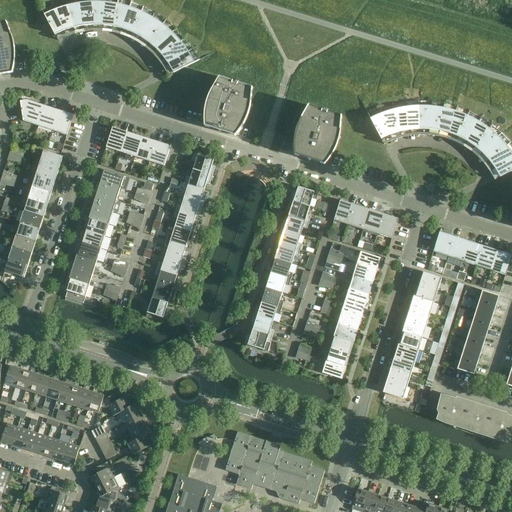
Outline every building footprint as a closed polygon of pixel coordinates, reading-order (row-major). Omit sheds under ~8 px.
[(93,25),(93,2),(88,2),(86,2),(80,3),(83,26),(93,25)] [(93,25),(103,25),(105,2),(100,2),(97,2),(93,2),(93,25)] [(113,27),(117,4),(112,3),(109,2),(105,2),(103,25),(113,27)] [(74,28),(83,26),(80,3),(77,3),(74,4),(68,5),(74,28)] [(122,29),(130,7),(124,5),(121,5),(117,4),(113,27),(122,29)] [(68,5),(64,6),(59,8),(56,9),(65,31),(74,28),(68,5)] [(122,29),(132,33),(141,11),(137,9),(134,8),(130,7),(122,29)] [(55,35),(65,31),(56,9),(51,11),(48,12),(44,15),(55,35)] [(140,37),(152,17),(148,14),(145,13),(141,11),(132,33),(140,37)] [(140,37),(149,43),(163,24),(158,21),(155,19),(152,17),(140,37)] [(7,22),(0,22),(0,75),(13,73),(14,69),(14,67),(15,63),(15,60),(15,58),(15,54),(15,49),(14,45),(14,43),(14,41),(12,37),(7,22)] [(156,49),(172,32),(170,30),(167,28),(163,24),(149,43),(156,49)] [(181,41),(180,40),(178,38),(176,36),(172,32),(156,49),(163,56),(181,41)] [(169,64),(188,51),(185,47),(184,45),(181,41),(163,56),(169,64)] [(174,73),(195,63),(192,57),(190,55),(188,51),(169,64),(174,73)] [(252,88),(235,82),(219,77),(212,89),(211,91),(209,95),(208,99),(207,103),(206,107),(205,110),(205,112),(205,116),(205,118),(205,121),(205,123),(205,127),(235,136),(236,135),(238,133),(239,131),(242,128),(243,126),(244,124),(246,120),(248,116),(248,114),(249,111),(250,109),(250,105),(251,101),(252,88)] [(38,126),(44,106),(27,100),(20,101),(23,121),(38,126)] [(59,110),(44,106),(38,126),(52,130),(59,110)] [(342,116),(322,110),(309,106),(302,117),(301,119),(299,123),(297,127),(297,130),(296,134),(295,136),(294,140),(294,144),(294,147),(294,149),(294,151),(294,155),(325,165),(326,163),(327,161),(330,158),(331,156),(333,152),(335,148),(337,144),(338,142),(338,140),(339,136),(340,134),(340,130),(342,116)] [(419,129),(419,106),(413,106),(410,106),(406,107),(410,130),(419,129)] [(429,129),(431,106),(425,106),(422,106),(419,106),(419,129),(429,129)] [(429,129),(439,131),(444,108),(437,107),(431,106),(429,129)] [(410,130),(406,107),(405,107),(400,108),(396,109),(394,109),(400,132),(410,130)] [(449,133),(456,111),(452,110),(449,109),(446,108),(444,108),(439,131),(449,133)] [(391,135),(400,132),(394,109),(390,110),(387,111),(382,113),(391,135)] [(67,135),(74,115),(59,110),(52,130),(67,135)] [(458,137),(467,116),(463,114),(461,113),(456,111),(449,133),(458,137)] [(370,119),(381,139),(391,135),(382,113),(379,115),(375,116),(370,119)] [(458,137),(467,141),(479,121),(474,119),(472,117),(467,116),(458,137)] [(475,147),(489,128),(484,125),(482,123),(479,121),(467,141),(475,147)] [(113,128),(106,147),(121,152),(127,132),(113,128)] [(489,128),(475,147),(482,153),(498,136),(496,134),(492,130),(489,128)] [(134,162),(135,157),(142,137),(127,132),(121,152),(126,154),(125,159),(134,162)] [(482,153),(489,160),(507,145),(504,142),(501,139),(498,136),(482,153)] [(135,157),(150,161),(156,141),(142,137),(135,157)] [(164,166),(171,146),(156,141),(150,161),(164,166)] [(489,160),(495,168),(511,157),(511,152),(511,151),(510,149),(507,145),(489,160)] [(10,153),(23,158),(25,152),(12,147),(10,153)] [(63,157),(61,156),(43,150),(39,163),(59,169),(63,157)] [(23,158),(10,153),(8,160),(21,163),(23,158)] [(193,169),(213,176),(215,169),(211,168),(214,160),(194,153),(192,160),(196,161),(193,169)] [(500,177),(511,171),(511,157),(495,168),(500,177)] [(39,163),(35,175),(55,181),(59,169),(39,163)] [(213,176),(193,169),(191,178),(187,176),(185,183),(204,189),(207,181),(211,182),(213,176)] [(100,182),(120,189),(124,176),(104,170),(100,182)] [(2,177),(15,182),(17,177),(4,171),(2,177)] [(35,175),(31,187),(52,193),(55,181),(35,175)] [(15,182),(2,177),(0,183),(0,184),(14,187),(15,182)] [(100,182),(96,194),(116,201),(120,189),(100,182)] [(204,189),(185,183),(183,189),(187,190),(184,198),(203,204),(205,198),(202,197),(204,189)] [(31,187),(28,199),(48,205),(52,193),(31,187)] [(318,193),(298,187),(296,195),(292,194),(290,201),(310,207),(312,199),(316,200),(318,193)] [(136,194),(149,198),(152,191),(138,189),(136,194)] [(164,192),(161,201),(167,203),(170,194),(164,192)] [(96,194),(93,206),(113,213),(117,214),(121,202),(116,201),(96,194)] [(149,198),(136,194),(135,199),(147,205),(149,198)] [(203,204),(184,198),(181,206),(177,205),(175,211),(195,217),(198,209),(201,211),(203,204)] [(28,199),(24,211),(44,217),(48,205),(28,199)] [(340,200),(334,220),(349,225),(355,205),(340,200)] [(310,207),(290,201),(288,207),(292,208),(289,216),(309,222),(311,216),(307,215),(310,207)] [(349,225),(363,230),(369,210),(355,205),(349,225)] [(109,225),(113,213),(93,206),(89,218),(109,225)] [(384,214),(369,210),(363,230),(377,234),(384,214)] [(44,217),(24,211),(20,223),(40,229),(44,217)] [(195,217),(175,211),(173,217),(177,219),(175,227),(194,233),(196,226),(193,225),(195,217)] [(158,212),(155,221),(161,223),(164,214),(158,212)] [(128,218),(142,222),(144,215),(130,213),(128,218)] [(392,239),(398,219),(384,214),(377,234),(392,239)] [(281,229),(301,235),(303,227),(307,229),(309,222),(289,216),(287,224),(283,223),(281,229)] [(105,237),(109,225),(89,218),(85,230),(105,237)] [(142,222),(128,218),(127,223),(140,229),(142,222)] [(20,223),(16,235),(36,241),(40,229),(20,223)] [(194,233),(175,227),(172,235),(168,234),(166,240),(186,246),(189,238),(192,239),(194,233)] [(280,244),(300,251),(302,245),(298,243),(301,235),(281,229),(279,235),(283,237),(280,244)] [(101,249),(105,237),(85,230),(81,242),(101,249)] [(440,232),(433,252),(448,257),(454,237),(440,232)] [(32,253),(36,241),(16,235),(12,247),(32,253)] [(469,241),(454,237),(448,257),(462,261),(469,241)] [(186,246),(166,240),(164,246),(168,247),(166,255),(185,261),(187,255),(184,254),(186,246)] [(462,261),(476,266),(483,246),(469,241),(462,261)] [(97,261),(101,249),(81,242),(77,255),(97,261)] [(300,251),(280,244),(277,252),(274,251),(272,258),(291,264),(294,256),(298,257),(300,251)] [(341,246),(339,252),(346,255),(349,248),(341,246)] [(476,266),(491,270),(497,250),(483,246),(476,266)] [(28,265),(32,253),(12,247),(8,259),(28,265)] [(329,255),(342,260),(344,254),(331,249),(329,255)] [(146,250),(143,257),(150,259),(152,252),(146,250)] [(506,275),(511,255),(497,250),(491,270),(506,275)] [(357,264),(377,271),(381,258),(361,252),(357,264)] [(93,273),(97,261),(77,255),(73,267),(93,273)] [(185,261),(166,255),(163,264),(159,262),(157,268),(177,275),(180,267),(183,268),(185,261)] [(342,260),(329,255),(326,262),(340,265),(342,260)] [(291,264),(272,258),(270,264),(273,265),(271,273),(291,280),(293,273),(289,272),(291,264)] [(28,265),(8,259),(4,272),(24,278),(28,265)] [(113,266),(126,270),(128,264),(115,261),(113,266)] [(373,283),(377,271),(357,264),(353,276),(373,283)] [(126,270),(113,266),(111,271),(124,277),(126,270)] [(89,285),(93,273),(73,267),(69,279),(89,285)] [(177,275),(157,268),(155,275),(159,276),(157,284),(176,290),(178,284),(174,283),(177,275)] [(422,271),(418,284),(438,290),(442,278),(422,271)] [(291,280),(271,273),(268,281),(265,280),(263,286),(282,293),(285,285),(289,286),(291,280)] [(321,279),(334,284),(336,278),(323,273),(321,279)] [(369,295),(373,283),(353,276),(349,288),(369,295)] [(89,285),(69,279),(65,291),(85,297),(89,285)] [(334,284),(321,279),(319,286),(333,289),(334,284)] [(480,279),(478,287),(484,289),(486,281),(480,279)] [(176,290),(157,284),(154,292),(150,291),(148,297),(168,303),(170,296),(174,297),(176,290)] [(418,284),(414,296),(434,302),(438,290),(418,284)] [(105,290),(119,294),(121,288),(107,285),(105,290)] [(282,293),(263,286),(261,293),(264,294),(262,302),(282,308),(284,302),(280,301),(282,293)] [(365,307),(369,295),(349,288),(345,300),(365,307)] [(119,294),(105,290),(104,295),(117,301),(119,294)] [(299,290),(296,297),(302,299),(304,292),(299,290)] [(496,306),(499,296),(482,291),(479,301),(496,306)] [(414,296),(410,308),(430,314),(434,302),(414,296)] [(168,303),(148,297),(146,303),(150,304),(147,313),(146,317),(152,319),(153,315),(167,319),(169,312),(165,311),(168,303)] [(345,300),(342,312),(362,319),(365,307),(345,300)] [(479,301),(476,311),(493,316),(496,306),(479,301)] [(282,308),(262,302),(259,310),(256,309),(254,315),(273,321),(276,313),(280,314),(282,308)] [(430,314),(410,308),(407,320),(426,326),(430,314)] [(476,311),(473,320),(490,326),(493,316),(476,311)] [(358,331),(362,319),(342,312),(338,324),(358,331)] [(273,321),(254,315),(252,321),(255,323),(253,330),(273,337),(275,331),(271,329),(273,321)] [(423,338),(426,326),(407,320),(403,332),(423,338)] [(473,320),(470,330),(486,335),(490,326),(473,320)] [(305,328),(319,332),(320,327),(308,321),(305,328)] [(354,343),(358,331),(338,324),(334,337),(354,343)] [(319,332),(305,328),(303,334),(317,337),(319,332)] [(247,337),(244,344),(264,350),(268,352),(271,343),(273,337),(253,330),(251,336),(250,338),(247,337)] [(470,330),(467,340),(483,345),(486,335),(470,330)] [(403,332),(399,344),(419,350),(423,338),(403,332)] [(350,355),(354,343),(334,337),(330,349),(350,355)] [(480,355),(483,345),(467,340),(464,350),(480,355)] [(415,363),(419,350),(399,344),(395,356),(415,363)] [(298,352),(311,356),(313,351),(300,345),(298,352)] [(330,349),(326,361),(346,367),(350,355),(330,349)] [(464,350),(461,359),(477,365),(480,355),(464,350)] [(311,356),(298,352),(296,358),(310,361),(311,356)] [(411,375),(415,363),(395,356),(391,368),(411,375)] [(457,369),(474,375),(477,365),(461,359),(457,369)] [(346,367),(326,361),(322,373),(342,379),(346,367)] [(16,387),(21,370),(10,366),(5,383),(16,387)] [(391,368),(387,380),(407,387),(411,375),(391,368)] [(26,390),(31,373),(21,370),(16,387),(26,390)] [(42,376),(31,373),(26,390),(36,393),(42,376)] [(52,379),(42,376),(36,393),(47,397),(52,379)] [(47,397),(57,400),(62,383),(52,379),(47,397)] [(407,387),(387,380),(383,393),(403,399),(407,387)] [(57,400),(67,403),(73,386),(62,383),(57,400)] [(78,407),(83,389),(73,386),(67,403),(78,407)] [(93,393),(83,389),(78,407),(88,410),(93,393)] [(93,393),(88,410),(99,413),(101,407),(103,400),(104,396),(93,393)] [(114,416),(120,413),(120,412),(129,407),(124,397),(116,401),(113,395),(103,400),(101,407),(105,409),(109,407),(114,416)] [(439,413),(438,418),(437,419),(444,422),(443,423),(447,425),(455,428),(463,431),(471,434),(476,436),(484,438),(488,439),(492,440),(496,441),(503,442),(503,441),(510,443),(511,436),(511,417),(506,415),(506,414),(457,398),(457,399),(441,395),(438,410),(439,413)] [(120,413),(125,422),(141,414),(136,404),(129,407),(120,412),(120,413)] [(146,423),(141,414),(125,422),(130,432),(146,423)] [(130,432),(134,441),(135,441),(144,436),(145,437),(151,433),(146,423),(130,432)] [(12,445),(17,427),(7,424),(1,441),(12,445)] [(95,438),(106,433),(102,426),(92,431),(95,438)] [(28,431),(17,427),(12,445),(22,448),(28,431)] [(22,448),(33,451),(38,434),(28,431),(22,448)] [(314,504),(324,474),(325,471),(311,466),(312,461),(279,451),(281,445),(266,441),(238,432),(235,441),(234,442),(225,470),(239,475),(236,485),(251,489),(253,485),(276,492),(280,498),(299,504),(300,500),(312,504),(314,504)] [(98,443),(108,438),(106,433),(95,438),(98,443)] [(33,451),(43,454),(48,437),(38,434),(33,451)] [(150,446),(145,437),(144,436),(135,441),(134,441),(125,446),(127,450),(130,448),(134,455),(150,446)] [(59,441),(48,437),(43,454),(53,458),(59,441)] [(108,438),(98,443),(100,448),(111,443),(108,438)] [(53,458),(63,461),(69,444),(59,441),(53,458)] [(111,443),(100,448),(103,453),(114,448),(111,443)] [(74,464),(80,447),(69,444),(63,461),(74,464)] [(114,448),(103,453),(106,460),(117,455),(114,448)] [(107,462),(96,468),(98,473),(91,477),(96,487),(114,478),(108,468),(110,467),(107,462)] [(9,472),(0,469),(0,481),(6,483),(9,484),(13,474),(9,473),(9,472)] [(114,478),(96,487),(101,497),(102,496),(100,502),(122,509),(123,504),(116,501),(119,487),(126,484),(121,474),(114,478)] [(219,511),(222,504),(213,501),(217,487),(188,478),(183,476),(178,474),(169,503),(166,511),(219,511)] [(26,494),(33,496),(36,484),(30,482),(26,494)] [(45,500),(64,506),(68,495),(49,489),(45,500)] [(358,489),(355,497),(351,510),(359,511),(361,511),(363,509),(368,492),(358,489)] [(372,511),(378,495),(368,492),(363,509),(369,511),(372,511)] [(383,511),(388,498),(378,495),(372,511),(383,511)] [(394,511),(397,501),(388,498),(383,511),(394,511)] [(34,511),(62,511),(64,506),(45,500),(42,510),(39,508),(36,510),(34,511)] [(404,511),(407,505),(397,501),(394,511),(404,511)] [(100,502),(98,508),(94,506),(91,511),(120,511),(122,509),(100,502)] [(136,506),(124,502),(122,508),(134,511),(136,506)]
